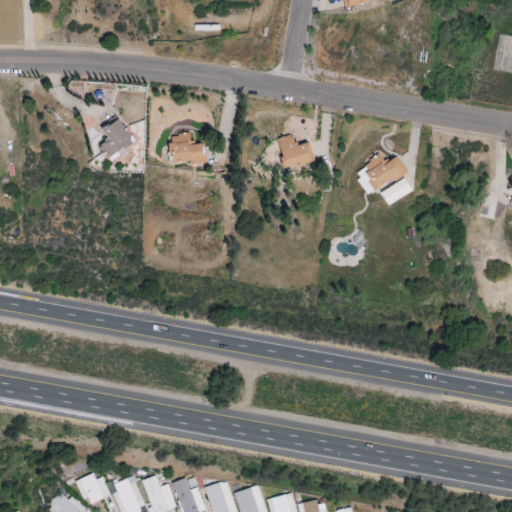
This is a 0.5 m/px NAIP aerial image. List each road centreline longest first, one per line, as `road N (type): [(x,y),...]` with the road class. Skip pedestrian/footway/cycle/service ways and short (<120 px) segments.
road 1 (motorway): [(511,398),(0,305)]
road 2 (motorway): [(0,390),(511,482)]
road 3 (residential): [(0,65),(147,74),(511,131)]
